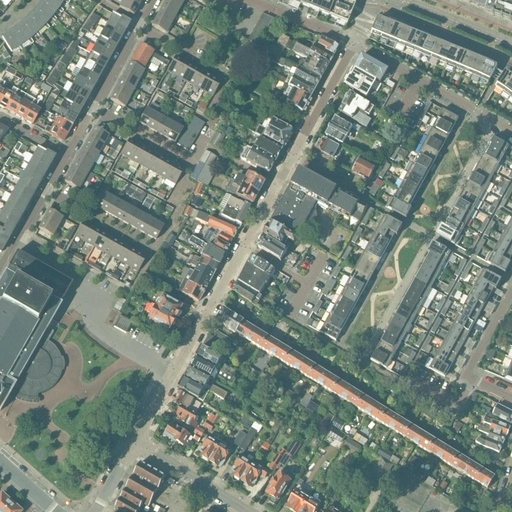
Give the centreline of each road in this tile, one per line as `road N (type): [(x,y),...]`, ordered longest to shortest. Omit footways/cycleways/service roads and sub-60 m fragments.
road 1 (unclassified): [(242,246),(353,43)]
road 2 (unclassified): [(134,440),(242,246)]
road 3 (residential): [(511,132),(361,48)]
road 4 (unclassified): [(247,511),(134,440)]
road 5 (residential): [(93,110),(152,0)]
road 6 (tertiary): [(511,44),(397,0)]
